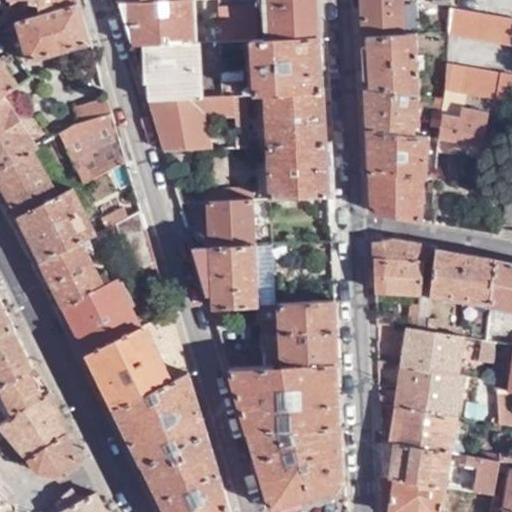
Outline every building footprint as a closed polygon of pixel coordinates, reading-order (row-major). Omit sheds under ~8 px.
[(11,0),(13,15),(13,24),(81,4),(79,0),(11,0)] [(137,0),(120,1),(130,36),(133,45),(199,43),(196,0),(137,0)] [(271,0),(273,39),(321,38),(319,0),(271,0)] [(402,0),(362,0),(364,37),(369,36),(404,34),(402,0)] [(92,43),(81,4),(13,24),(4,30),(0,32),(7,42),(22,34),(32,61),(92,43)] [(255,40),(259,40),(258,6),(221,6),(222,42),(255,40)] [(511,16),(450,6),(449,10),(449,34),(511,45),(511,16)] [(13,24),(13,15),(3,16),(4,30),(13,24)] [(404,34),(369,36),(371,89),(420,95),(420,87),(417,34),(404,34)] [(321,38),(273,39),(259,40),(255,40),(257,95),(268,94),(324,92),(321,38)] [(199,43),(133,45),(149,98),(206,96),(206,43),(199,43)] [(0,98),(6,95),(18,87),(0,61),(0,98)] [(511,73),(447,63),(446,84),(446,89),(507,100),(511,101),(511,73)] [(40,85),(34,77),(18,87),(25,95),(40,85)] [(368,88),(369,128),(419,135),(420,95),(371,89),(368,88)] [(446,89),(445,98),(445,100),(487,108),(497,110),(505,110),(507,100),(446,89)] [(327,144),(324,92),(268,94),(270,146),(327,144)] [(238,148),(249,147),(247,94),(235,95),(236,114),(238,148)] [(6,95),(0,98),(0,170),(34,150),(38,146),(6,95)] [(149,98),(165,150),(210,149),(209,115),(236,114),(235,95),(206,96),(149,98)] [(113,113),(108,97),(76,106),(80,122),(113,113)] [(440,154),(478,161),(487,108),(445,100),(443,114),(442,122),(441,137),(441,147),(440,154)] [(491,147),(498,148),(505,110),(497,110),(491,147)] [(113,113),(80,122),(75,124),(60,132),(81,173),(66,182),(71,191),(76,188),(127,161),(113,113)] [(372,170),(426,177),(428,177),(430,136),(419,135),(369,128),(372,170)] [(330,196),(327,144),(270,146),(273,199),(330,196)] [(0,182),(19,218),(59,196),(34,150),(0,170),(0,182)] [(374,212),(424,220),(426,177),(372,170),(374,212)] [(181,203),(256,200),(255,190),(210,191),(210,187),(177,189),(181,203)] [(97,233),(76,188),(71,191),(59,196),(19,218),(37,252),(43,262),(97,233)] [(258,245),(256,200),(181,203),(194,248),(258,245)] [(117,223),(126,218),(121,209),(103,219),(109,227),(117,223)] [(145,219),(142,210),(126,218),(117,223),(119,230),(129,266),(132,273),(157,259),(145,219)] [(119,230),(117,223),(109,227),(97,233),(43,262),(66,308),(106,287),(87,248),(119,230)] [(431,293),(437,250),(438,245),(395,237),(394,240),(375,241),(376,262),(427,264),(423,291),(422,304),(418,329),(426,330),(428,316),(431,293)] [(260,305),(258,245),(194,248),(208,294),(213,294),(212,307),(260,305)] [(497,261),(437,250),(431,293),(491,305),(497,261)] [(159,267),(157,259),(132,273),(128,275),(132,282),(159,267)] [(511,264),(497,261),(491,305),(489,316),(511,319),(511,264)] [(427,264),(376,262),(377,290),(423,291),(427,264)] [(128,275),(132,273),(129,266),(112,275),(115,282),(120,279),(128,275)] [(172,310),(170,302),(140,317),(120,279),(115,282),(106,287),(66,308),(90,356),(172,310)] [(0,339),(16,327),(0,295),(0,339)] [(337,367),(334,302),(280,304),(282,368),(337,367)] [(418,329),(422,304),(413,303),(409,328),(418,329)] [(230,369),(282,368),(280,304),(267,305),(269,331),(264,331),(264,342),(223,344),(230,369)] [(90,356),(117,408),(168,382),(161,363),(184,351),(172,310),(90,356)] [(435,317),(428,316),(426,330),(434,332),(435,317)] [(397,326),(377,323),(377,332),(378,350),(394,352),(397,326)] [(37,366),(16,327),(0,339),(0,388),(1,390),(37,366)] [(434,332),(426,330),(418,329),(409,328),(403,364),(455,373),(461,336),(434,332)] [(493,341),(486,340),(483,339),(478,376),(496,379),(493,341)] [(455,373),(403,364),(402,373),(396,405),(457,416),(464,374),(455,373)] [(50,392),(37,366),(1,390),(15,416),(50,392)] [(339,398),(337,367),(282,368),(230,369),(249,430),(340,426),(339,398)] [(145,465),(208,432),(190,370),(168,382),(117,408),(145,465)] [(500,423),(511,425),(511,388),(510,388),(496,386),(500,423)] [(71,432),(50,392),(15,416),(3,424),(30,460),(69,434),(71,432)] [(397,443),(451,451),(457,416),(396,405),(390,442),(397,443)] [(344,481),(340,426),(249,430),(273,509),(337,490),(344,481)] [(231,511),(208,432),(145,465),(168,511),(231,511)] [(83,463),(69,434),(30,460),(39,473),(60,478),(83,463)] [(391,476),(446,484),(451,451),(397,443),(391,476)] [(494,492),(499,458),(494,457),(469,454),(467,465),(480,467),(476,489),(494,492)] [(382,475),(383,511),(459,511),(467,511),(472,511),(476,489),(446,484),(391,476),(382,475)] [(63,499),(56,504),(60,511),(107,511),(97,494),(91,496),(84,496),(81,495),(72,490),(62,497),(63,499)] [(0,511),(15,511),(16,511),(19,509),(0,494),(0,511)]
